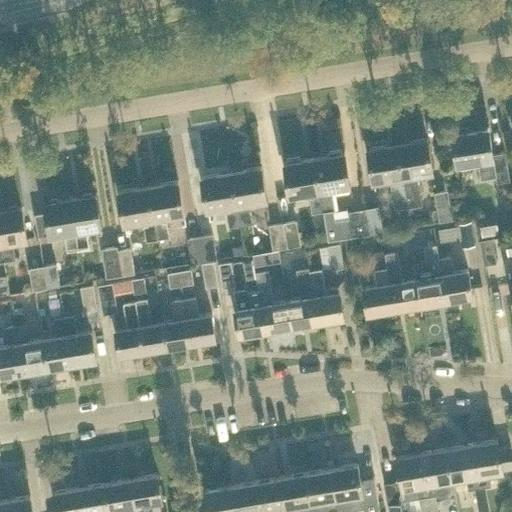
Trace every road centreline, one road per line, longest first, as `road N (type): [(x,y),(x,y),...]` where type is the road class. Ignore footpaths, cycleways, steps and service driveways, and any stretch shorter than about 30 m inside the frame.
road 1 (residential): [(0,134),(511,43)]
road 2 (residential): [(0,436),(360,380),(511,388)]
